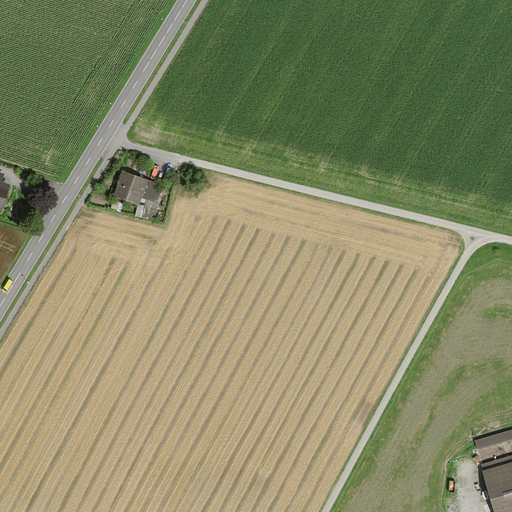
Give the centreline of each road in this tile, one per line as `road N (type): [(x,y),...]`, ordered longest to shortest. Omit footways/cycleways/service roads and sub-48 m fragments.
road 1 (track): [(104,134),(479,230)]
road 2 (secondary): [(0,306),(187,0)]
road 3 (track): [(479,230),(323,511)]
